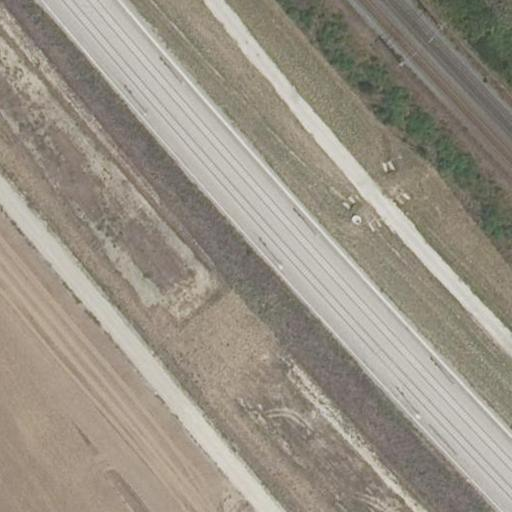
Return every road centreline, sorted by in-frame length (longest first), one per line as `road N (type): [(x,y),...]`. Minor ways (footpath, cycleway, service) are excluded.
road 1 (track): [(216,0),(395,217),(511,338)]
road 2 (track): [(269,511),(0,192)]
